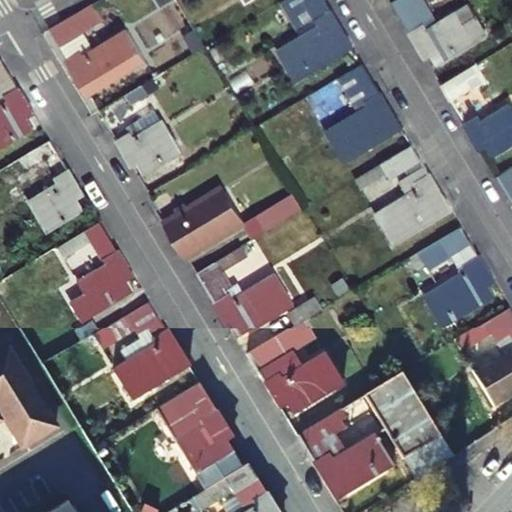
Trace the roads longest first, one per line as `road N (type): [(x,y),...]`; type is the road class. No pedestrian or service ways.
road 1 (residential): [(15,28),(311,511)]
road 2 (residential): [(511,253),(357,0)]
